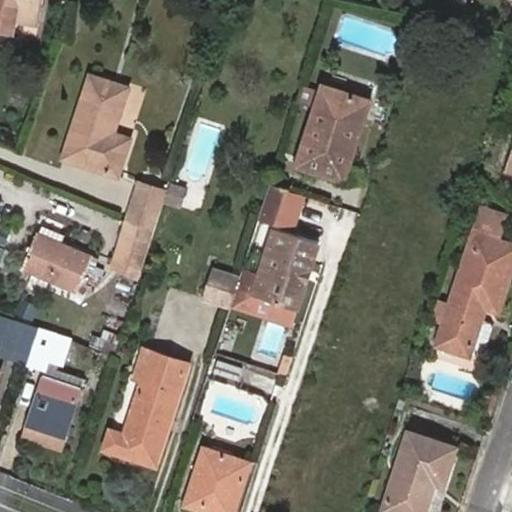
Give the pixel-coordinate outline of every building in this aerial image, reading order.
[(0,0),(0,32),(21,36),(23,27),(26,16),(48,20),(52,0),(0,0)] [(85,74),(60,154),(113,172),(125,135),(109,130),(123,86),(85,74)] [(355,130),(365,101),(323,86),(297,165),(345,181),(362,132),(355,130)] [(313,92),(300,88),(295,105),(307,109),(313,92)] [(372,103),(365,101),(355,130),(362,132),(372,103)] [(178,208),(184,188),(170,183),(163,203),(178,208)] [(127,220),(151,230),(164,191),(141,184),(127,220)] [(303,195),(269,184),(258,217),(292,228),(303,195)] [(127,220),(125,219),(111,268),(138,279),(154,232),(151,230),(127,220)] [(294,306),(302,277),(295,275),(298,267),(305,269),(314,241),(271,227),(257,272),(246,269),(234,307),(289,326),(294,306)] [(511,245),(474,232),(438,344),(470,355),(472,349),(481,320),(486,306),(498,310),(511,267),(511,245)] [(79,290),(93,257),(38,236),(25,270),(79,290)] [(295,275),(302,277),(305,269),(298,267),(295,275)] [(205,295),(230,303),(238,276),(214,268),(205,295)] [(29,304),(25,318),(47,327),(51,313),(29,304)] [(0,347),(29,357),(32,349),(37,331),(2,318),(0,324),(0,343),(1,343),(0,345),(0,347)] [(491,323),(481,320),(472,349),(481,352),(486,350),(493,328),(491,323)] [(32,349),(61,360),(67,338),(38,328),(37,331),(32,349)] [(244,355),(274,363),(277,349),(248,341),(244,355)] [(59,364),(61,360),(32,349),(29,357),(26,364),(45,370),(48,361),(59,364)] [(136,380),(141,382),(141,381),(154,385),(164,356),(146,350),(136,380)] [(141,381),(141,382),(124,436),(110,432),(104,450),(157,467),(190,365),(164,356),(154,385),(141,381)] [(219,361),(215,372),(239,380),(243,369),(219,361)] [(28,423),(67,435),(81,392),(43,379),(28,423)] [(62,450),(67,435),(28,423),(23,437),(62,450)] [(382,510),(388,511),(424,511),(432,490),(429,488),(430,482),(443,485),(456,447),(408,432),(382,510)] [(186,504),(205,511),(207,505),(227,511),(233,511),(249,463),(204,448),(186,504)]
